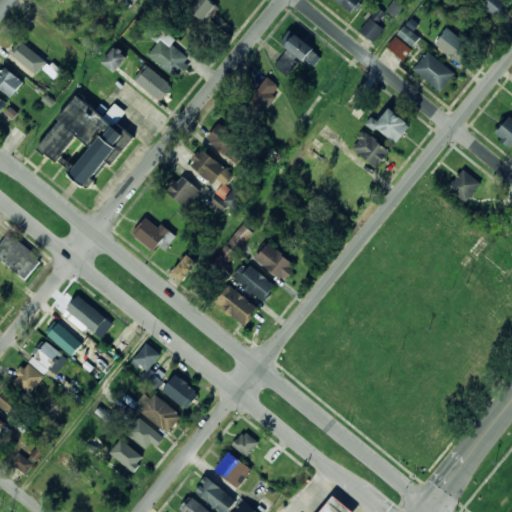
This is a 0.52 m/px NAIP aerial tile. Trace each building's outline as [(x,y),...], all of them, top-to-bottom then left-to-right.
[(61,21),(74,7),(67,0),(55,0),(48,8),(61,21)] [(214,0),(199,0),(192,9),(207,21),(220,5),(214,0)] [(336,0),(353,15),(365,2),(362,0),(336,0)] [(393,0),(386,10),(395,18),(404,6),(396,0),(393,0)] [(475,0),(499,20),(511,5),(505,0),(475,0)] [(361,32),(376,42),(385,28),(379,24),(386,13),(377,8),(361,32)] [(420,39),(405,26),(397,35),(399,37),(389,47),(402,59),(420,39)] [(436,44),(463,64),(476,46),(449,26),(436,44)] [(274,63),(288,76),(303,59),(313,68),(323,57),(300,35),(274,63)] [(179,78),(192,61),(162,38),(149,55),(179,78)] [(41,73),(47,52),(17,43),(11,64),(41,73)] [(116,72),(128,57),(115,47),(103,62),(116,72)] [(414,69),(441,92),(456,74),(429,51),(414,69)] [(26,83),(6,66),(0,72),(0,88),(12,99),(26,83)] [(162,101),(174,86),(149,66),(137,82),(162,101)] [(258,124),(283,88),(267,77),(242,113),(258,124)] [(0,116),(8,99),(0,95),(0,116)] [(59,164),(78,137),(93,148),(112,120),(76,95),(38,149),(59,164)] [(400,145),(414,127),(391,107),(376,125),(400,145)] [(511,119),(508,117),(496,135),(511,146),(511,119)] [(130,136),(114,123),(74,174),(89,187),(130,136)] [(208,138),(237,165),(250,151),(221,125),(208,138)] [(378,168),(391,151),(365,131),(352,149),(378,168)] [(217,184),(228,169),(202,148),(190,164),(217,184)] [(464,203),(482,185),(465,169),(448,187),(464,203)] [(188,208),(202,192),(183,175),(168,191),(188,208)] [(238,209),(247,195),(237,188),(227,202),(238,209)] [(162,244),(166,249),(177,237),(163,224),(159,228),(148,217),(134,232),(155,252),(162,244)] [(230,261),(253,232),(243,224),(219,253),(230,261)] [(0,259),(26,280),(43,259),(9,233),(0,244),(0,259)] [(257,255),(279,280),(294,267),(272,242),(257,255)] [(184,282),(200,264),(190,255),(174,272),(184,282)] [(233,280),(267,301),(278,284),(244,263),(233,280)] [(0,297),(6,303),(18,288),(0,273),(0,297)] [(215,302),(246,326),(260,309),(229,284),(215,302)] [(65,312),(98,342),(114,325),(81,295),(65,312)] [(84,344),(60,323),(49,335),(72,357),(84,344)] [(59,377),(69,357),(42,342),(32,361),(59,377)] [(133,361),(147,373),(162,355),(148,343),(133,361)] [(98,379),(110,364),(96,353),(84,367),(98,379)] [(30,394),(43,381),(27,365),(14,378),(30,394)] [(141,376),(154,389),(165,379),(153,365),(141,376)] [(164,392),(188,411),(202,394),(177,375),(164,392)] [(0,407),(16,418),(26,404),(7,391),(0,400),(0,407)] [(141,411),(170,433),(183,416),(155,394),(141,411)] [(0,435),(9,426),(0,417),(0,435)] [(147,448),(151,442),(157,446),(165,436),(139,418),(127,434),(147,448)] [(232,446),(248,458),(260,443),(244,431),(232,446)] [(111,452),(135,474),(147,460),(123,439),(111,452)] [(56,459),(66,467),(74,458),(64,450),(56,459)] [(34,465),(19,451),(10,461),(25,474),(34,465)] [(239,489),(254,471),(230,452),(216,469),(239,489)] [(38,481),(50,491),(60,479),(48,469),(38,481)] [(222,511),(229,511),(238,501),(207,476),(196,490),(222,511)] [(101,511),(106,506),(86,490),(75,504),(85,511),(101,511)] [(321,511),(357,511),(358,511),(335,494),(321,511)] [(210,511),(191,496),(179,509),(182,511),(210,511)] [(257,511),(245,500),(235,510),(237,511),(257,511)]
